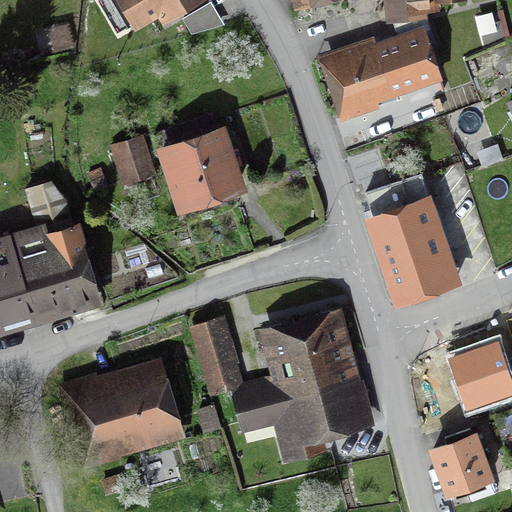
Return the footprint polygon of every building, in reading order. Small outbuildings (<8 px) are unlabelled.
[(0,0),(0,11),(47,10),(46,0),(0,0)] [(204,0),(155,0),(169,22),(204,0)] [(385,0),(388,23),(432,18),(429,0),(385,0)] [(445,80),(430,34),(324,67),(338,113),(445,80)] [(126,181),(155,172),(144,135),(115,144),(126,181)] [(221,144),(176,160),(192,208),(238,193),(221,144)] [(402,295),(456,277),(429,198),(375,217),(402,295)] [(41,316),(105,295),(83,232),(19,253),(41,316)] [(0,330),(41,316),(19,253),(0,259),(0,330)] [(323,435),(375,421),(342,300),(258,322),(271,371),(243,379),(228,383),(241,432),(273,423),(283,461),(327,449),(323,435)] [(228,383),(243,379),(224,314),(190,324),(209,389),(228,383)] [(89,455),(181,424),(161,368),(69,399),(89,455)] [(428,445),(445,493),(493,475),(476,428),(428,445)]
